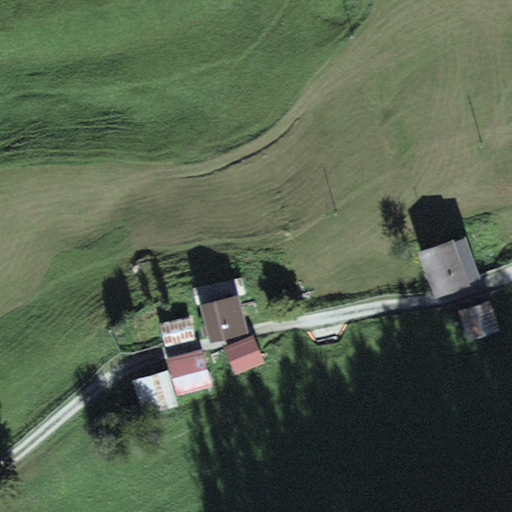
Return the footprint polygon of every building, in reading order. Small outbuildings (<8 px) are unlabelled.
[(454,237),(417,251),(435,299),(469,286),(468,282),(479,278),(464,237),(455,240),(454,237)] [(238,295),(199,304),(208,340),(247,330),(238,295)] [(490,300),(457,310),(467,341),(500,330),(490,300)] [(191,316),(159,323),(165,347),(196,340),(191,316)] [(265,362),(255,338),(226,351),(237,375),(265,362)] [(202,350),(167,358),(177,396),(212,387),(202,350)] [(167,370),(131,380),(142,418),(178,408),(167,370)]
